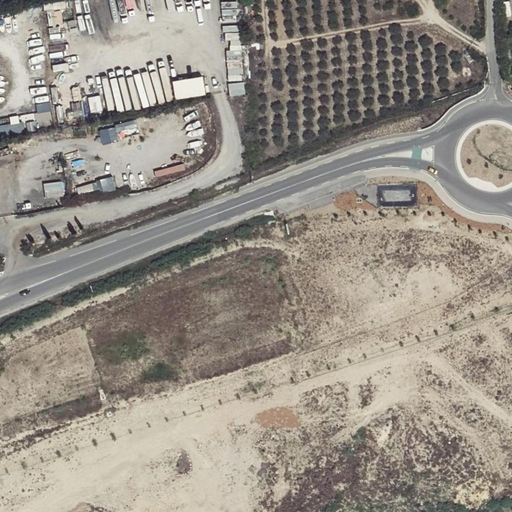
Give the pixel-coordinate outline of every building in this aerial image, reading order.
[(230,80),(244,80),(244,31),(227,31),(227,39),(230,39),(230,80)] [(178,96),(209,94),(208,76),(177,78),(178,96)] [(246,81),(230,82),(231,94),(247,93),(246,81)] [(116,92),(104,93),(106,108),(118,106),(116,92)] [(139,119),(110,125),(113,139),(142,133),(139,119)]
